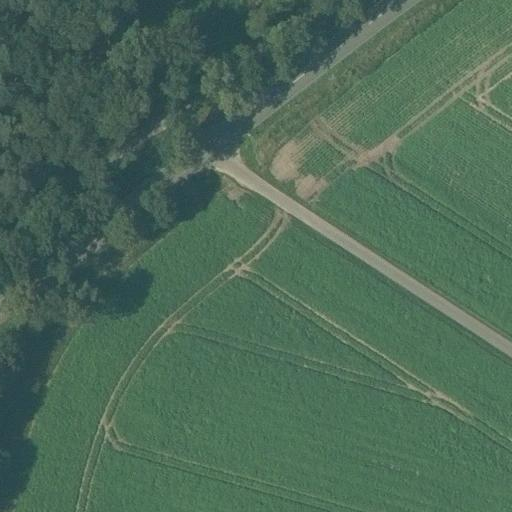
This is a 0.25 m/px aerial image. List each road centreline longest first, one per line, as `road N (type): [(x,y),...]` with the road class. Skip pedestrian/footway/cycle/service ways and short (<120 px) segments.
road 1 (unclassified): [(207,149),(511,350)]
road 2 (tertiary): [(207,149),(0,310)]
road 3 (tertiary): [(402,0),(207,149)]
road 4 (unclassified): [(0,32),(207,149)]
